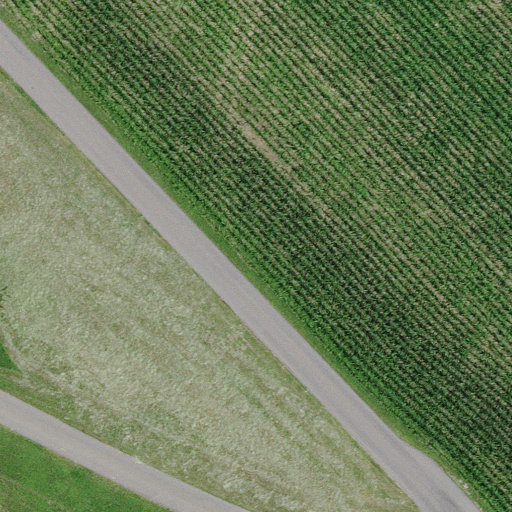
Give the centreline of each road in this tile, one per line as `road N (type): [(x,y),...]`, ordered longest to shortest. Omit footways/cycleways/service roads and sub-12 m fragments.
road 1 (unclassified): [(440,511),(0,31)]
road 2 (unclassified): [(207,511),(0,408)]
